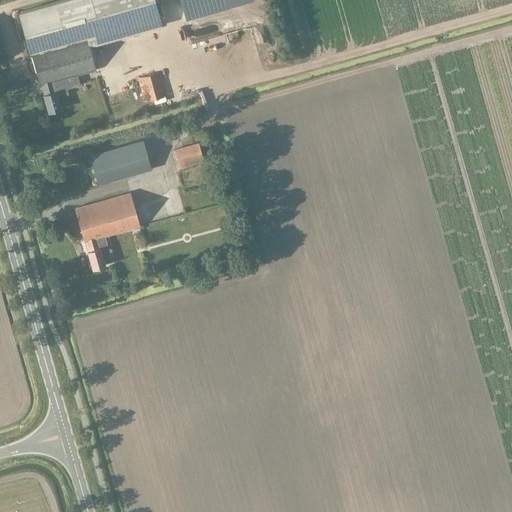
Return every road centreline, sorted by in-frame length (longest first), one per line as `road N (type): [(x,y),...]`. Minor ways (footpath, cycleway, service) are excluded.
road 1 (track): [(128,184),(156,176),(175,141),(224,108),(511,26)]
road 2 (secondary): [(63,428),(0,202)]
